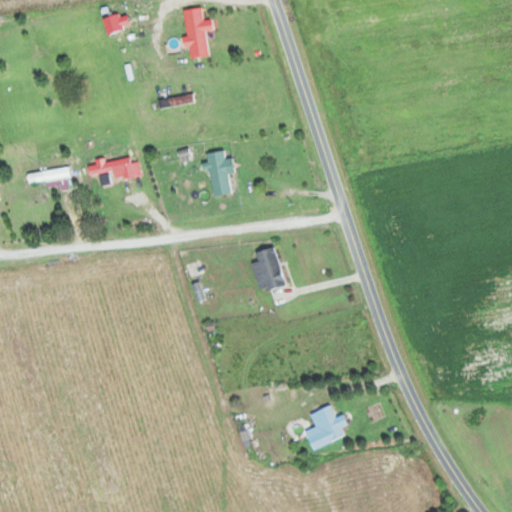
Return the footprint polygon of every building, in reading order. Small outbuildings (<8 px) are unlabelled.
[(203,7),(183,10),(189,57),(209,55),(203,7)] [(109,36),(123,32),(118,14),(104,18),(109,36)] [(235,171),(232,158),(226,159),(224,150),(207,153),(214,195),(232,192),(228,172),(235,171)] [(89,167),(91,176),(122,169),(124,178),(142,175),(138,157),(89,167)] [(27,172),(29,183),(62,179),(63,189),(73,188),(70,167),(27,172)] [(276,246),(257,251),(267,289),(286,284),(276,246)] [(345,435),(331,404),(318,411),(331,441),(345,435)]
